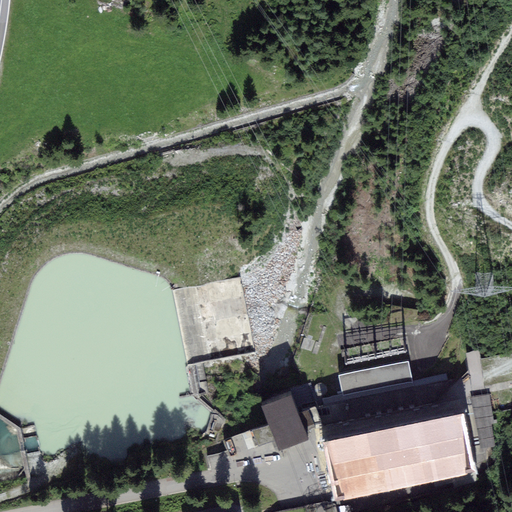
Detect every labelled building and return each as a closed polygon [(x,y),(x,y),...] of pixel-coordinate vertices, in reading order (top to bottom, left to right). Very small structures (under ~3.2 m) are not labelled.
[(417,315),(417,309),(385,305),(384,309),(390,312),(390,323),(415,320),(418,315),(417,315)] [(343,395),(412,381),(408,359),(338,373),(343,394),(343,395)] [(455,487),(477,482),(469,443),(471,443),(472,446),(492,442),(492,439),(480,442),(471,396),(472,396),(472,397),(488,393),(487,393),(486,393),(455,386),(320,410),(323,426),(336,493),(363,488),(433,474),(435,484),(454,481),(455,487)] [(233,464),(308,436),(302,420),(290,390),(261,401),(269,422),(223,440),(232,463),(233,464)] [(491,422),(493,421),(489,392),(487,393),(488,393),(472,397),(472,396),(471,396),(480,442),(492,439),(492,442),(493,447),(495,446),(491,422)] [(337,511),(336,505),(334,503),(326,505),(325,502),(277,511),(337,511)]
